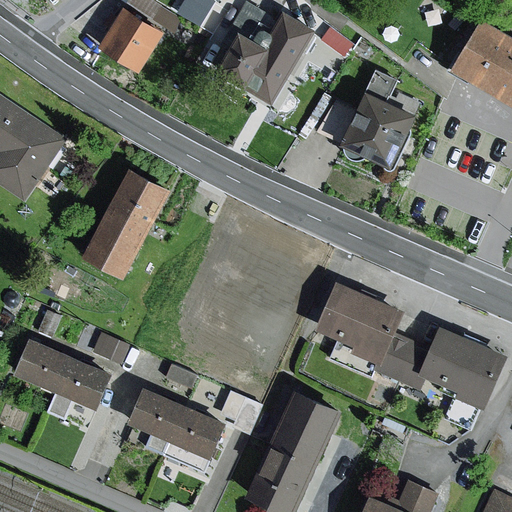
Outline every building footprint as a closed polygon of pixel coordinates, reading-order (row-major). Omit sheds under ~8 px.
[(166,27),(129,5),(105,46),(142,68),(166,27)] [(272,46),(243,30),(220,70),(275,101),(315,31),(288,16),(272,46)] [(511,104),(511,42),(480,23),(448,74),(508,111),(511,104)] [(400,78),(378,68),(345,140),(394,162),(421,103),(394,91),(400,78)] [(66,139),(0,94),(0,151),(1,152),(0,153),(0,178),(26,197),(66,139)] [(168,186),(132,168),(88,258),(124,276),(168,186)] [(396,384),(413,346),(394,338),(404,315),(335,285),(316,330),(341,341),(334,358),(396,384)] [(413,346),(396,384),(479,419),(505,357),(437,328),(427,352),(413,346)] [(106,332),(100,349),(126,358),(132,341),(106,332)] [(52,392),(67,360),(26,341),(11,373),(52,392)] [(67,360),(52,392),(93,411),(108,379),(67,360)] [(165,438),(178,408),(134,390),(122,420),(165,438)] [(292,511),(336,414),(289,393),(243,496),(279,511),(292,511)] [(178,408),(165,438),(209,456),(221,426),(178,408)] [(394,511),(362,497),(355,511),(428,511),(436,494),(423,489),(407,482),(394,511)] [(511,511),(511,498),(494,489),(482,511),(511,511)]
